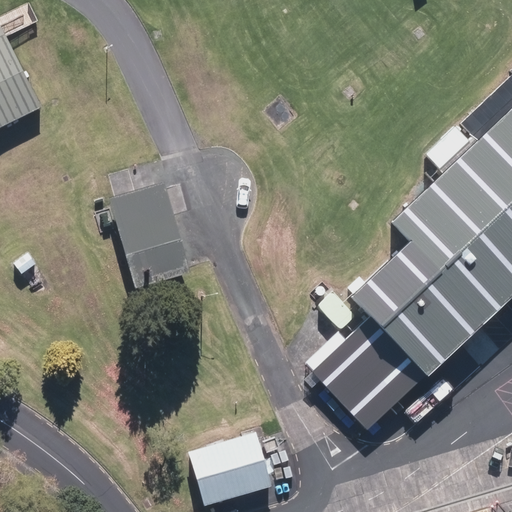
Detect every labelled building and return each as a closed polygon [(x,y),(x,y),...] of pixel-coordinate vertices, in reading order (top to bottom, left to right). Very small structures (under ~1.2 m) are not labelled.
[(0,129),(39,110),(0,35),(0,129)] [(358,319),(304,371),(363,431),(508,295),(511,291),(511,106),(384,229),(400,246),(342,302),(358,319)] [(114,198),(105,201),(107,209),(114,231),(130,292),(186,275),(184,269),(160,184),(114,198)] [(35,264),(27,254),(11,265),(14,271),(19,276),(35,264)] [(254,435),(182,454),(192,484),(200,508),(269,487),(254,435)]
